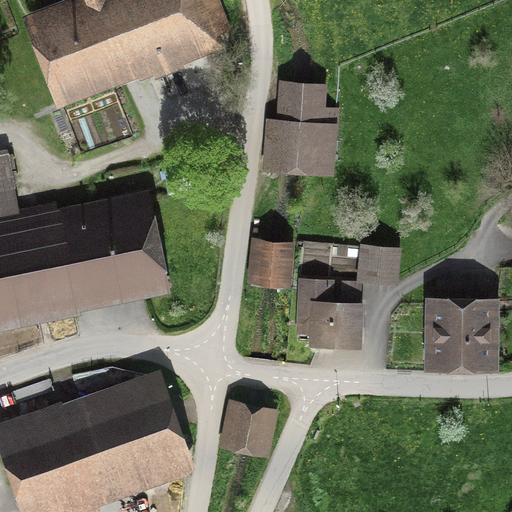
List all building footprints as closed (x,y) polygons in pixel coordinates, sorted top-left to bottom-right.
[(104,0),(39,25),(63,89),(228,26),(217,0),(104,0)] [(290,92),(287,121),(335,125),(337,110),(314,108),(315,95),(290,92)] [(287,121),(281,121),(278,169),(331,173),(335,125),(287,121)] [(6,153),(0,154),(0,189),(13,187),(6,153)] [(0,225),(20,222),(13,187),(0,189),(0,225)] [(141,210),(0,237),(0,307),(118,284),(155,276),(141,210)] [(284,248),(262,245),(258,272),(280,275),(284,248)] [(399,253),(361,249),(358,283),(396,286),(399,253)] [(331,282),(298,281),(296,332),(313,332),(313,346),(360,347),(361,305),(331,304),(331,282)] [(491,306),(436,305),(435,361),(490,362),(491,306)] [(63,409),(0,430),(0,434),(27,511),(186,457),(161,385),(66,419),(63,409)] [(263,416),(240,411),(234,440),(257,445),(263,416)]
